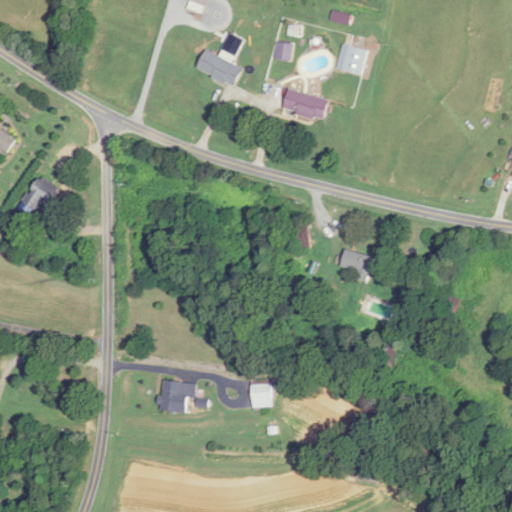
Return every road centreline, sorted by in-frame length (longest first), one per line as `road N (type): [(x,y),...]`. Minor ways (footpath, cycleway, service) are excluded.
road 1 (residential): [(511,227),(219,159),(110,115),(0,48)]
road 2 (residential): [(84,511),(95,482),(108,365),(110,115)]
